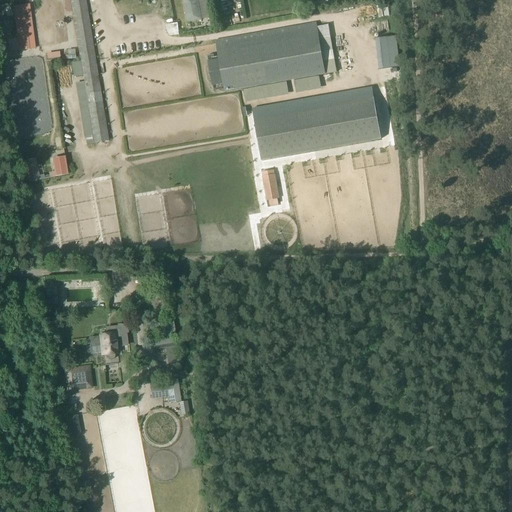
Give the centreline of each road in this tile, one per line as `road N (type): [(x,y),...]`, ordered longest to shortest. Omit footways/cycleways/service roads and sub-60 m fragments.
road 1 (track): [(511,242),(423,248),(412,0)]
road 2 (track): [(423,248),(199,258)]
road 3 (track): [(503,511),(511,320)]
road 4 (unknown): [(109,29),(118,151)]
